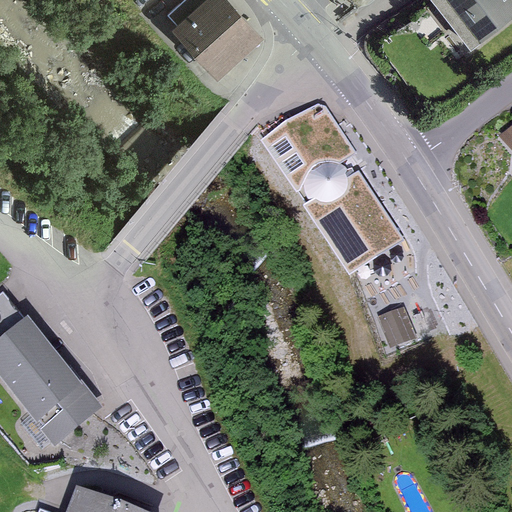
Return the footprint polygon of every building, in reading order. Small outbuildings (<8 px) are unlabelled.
[(265,36),(231,0),(183,0),(168,14),(177,23),(170,29),(218,77),(265,36)] [(438,0),(470,41),(511,8),(511,1),(511,0),(438,0)] [(280,165),(294,185),(345,259),(388,230),(337,155),(355,143),(339,119),(321,131),(324,136),(280,165)] [(511,128),(500,138),(511,153),(511,128)] [(75,379),(29,320),(26,323),(3,294),(0,296),(0,374),(56,448),(102,411),(77,377),(75,379)] [(378,318),(392,352),(422,339),(408,306),(378,318)] [(68,511),(127,511),(76,492),(68,511)]
